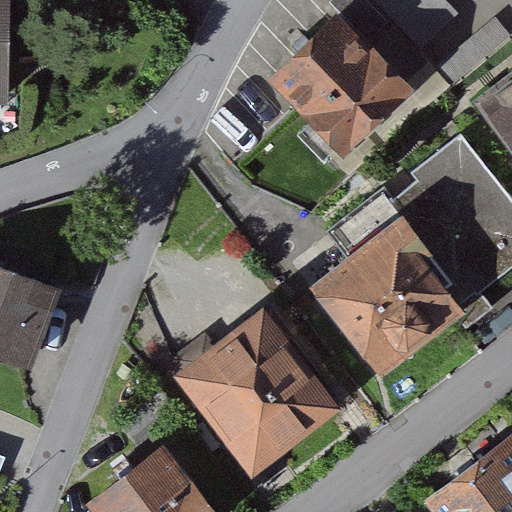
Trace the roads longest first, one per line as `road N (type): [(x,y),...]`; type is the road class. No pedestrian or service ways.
road 1 (residential): [(179,131),(37,511)]
road 2 (residential): [(316,511),(511,363)]
road 3 (residential): [(179,131),(0,194)]
road 4 (residential): [(250,0),(179,131)]
